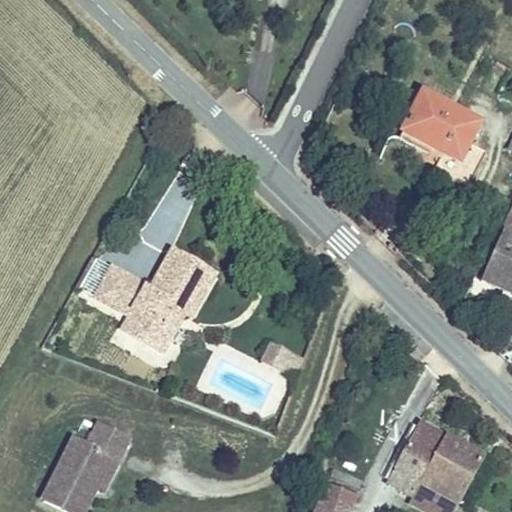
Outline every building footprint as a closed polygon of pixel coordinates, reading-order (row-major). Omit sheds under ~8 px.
[(477,111),(424,85),(406,123),(443,143),(437,157),(453,165),(456,159),(468,164),(480,137),(468,131),(477,111)] [(511,130),(500,155),(511,159),(511,130)] [(511,214),(481,281),(511,296),(511,214)] [(142,290),(102,268),(86,297),(122,317),(115,330),(159,353),(179,314),(186,318),(212,270),(165,245),(142,290)] [(255,357),(288,373),(295,355),(261,339),(255,357)] [(480,454),(412,423),(384,479),(414,493),(419,485),(456,502),(480,454)] [(87,447),(74,440),(43,500),(66,511),(84,511),(96,490),(111,461),(117,464),(129,441),(99,425),(87,447)] [(117,464),(111,461),(96,490),(102,493),(117,464)] [(315,511),(349,511),(357,492),(327,481),(315,511)]
